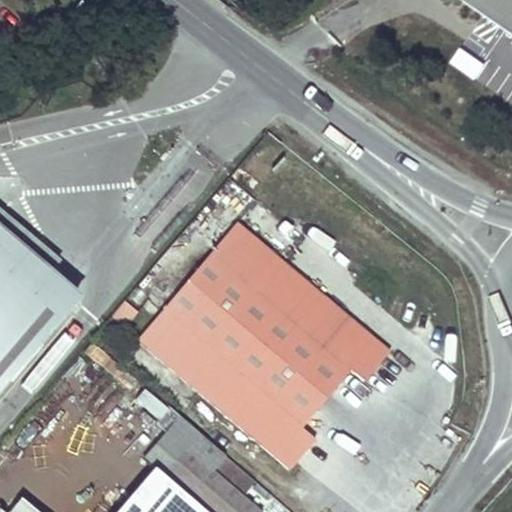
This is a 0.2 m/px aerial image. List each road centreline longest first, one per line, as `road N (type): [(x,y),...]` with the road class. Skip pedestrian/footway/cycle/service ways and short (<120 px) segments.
road 1 (unknown): [(0,418),(95,302),(129,128)]
road 2 (secondary): [(177,0),(361,145)]
road 3 (secondary): [(361,145),(499,284)]
road 4 (secondary): [(511,216),(361,145)]
road 5 (residential): [(511,357),(475,471)]
